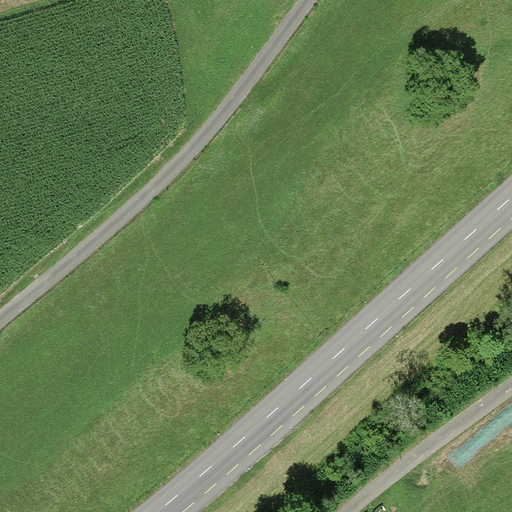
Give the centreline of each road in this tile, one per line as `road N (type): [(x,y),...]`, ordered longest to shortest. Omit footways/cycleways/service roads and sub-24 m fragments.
road 1 (secondary): [(511,200),(156,511)]
road 2 (unclassified): [(306,0),(177,164),(0,317)]
road 3 (unclassified): [(511,384),(349,511)]
